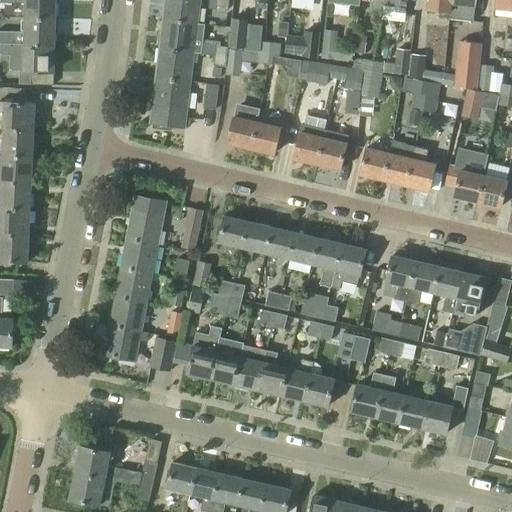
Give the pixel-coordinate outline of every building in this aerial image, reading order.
[(12,0),(13,4),(24,4),(24,18),(54,19),(54,0),(12,0)] [(164,0),(161,20),(197,25),(199,0),(164,0)] [(215,6),(215,0),(208,0),(207,9),(215,10),(215,6)] [(228,0),(215,0),(215,6),(227,8),(228,0)] [(382,0),(371,0),(371,10),(381,11),(382,6),(382,0)] [(382,0),(382,6),(394,7),(394,13),(406,14),(407,0),(382,0)] [(427,0),(426,11),(438,12),(437,18),(448,19),(450,20),(452,3),(451,0),(427,0)] [(450,20),(450,21),(473,23),(475,6),(475,0),(451,0),(452,3),(450,20)] [(511,0),(495,0),(495,8),(511,9),(511,0)] [(12,32),(12,44),(23,44),(53,45),(54,19),(24,18),(23,32),(12,32)] [(230,22),(227,48),(240,50),(241,50),(242,50),(245,24),(245,20),(231,18),(230,22)] [(197,25),(161,20),(158,50),(193,54),(199,55),(203,25),(197,25)] [(277,38),(286,39),(287,25),(279,24),(277,38)] [(0,44),(12,44),(12,32),(0,31),(0,44)] [(352,52),(353,49),(353,47),(336,45),(337,32),(324,31),(320,59),(347,62),(351,58),(352,52)] [(286,53),(302,54),(317,56),(319,36),(304,34),(303,38),(288,37),(286,53)] [(258,42),(257,53),(268,54),(269,43),(258,42)] [(269,43),(268,54),(278,55),(279,55),(279,51),(280,44),(269,43)] [(476,90),(478,65),(480,46),(460,43),(455,87),(476,90)] [(53,45),(23,44),(22,71),(30,72),(29,85),(52,85),(53,45)] [(213,57),(226,58),(227,48),(215,46),(213,57)] [(241,50),(240,50),(227,48),(226,58),(225,68),(224,75),(238,77),(241,50)] [(394,65),(393,74),(407,76),(410,51),(396,49),(394,65)] [(154,79),(190,83),(193,54),(158,50),(154,79)] [(251,52),(250,63),(267,63),(268,63),(268,54),(257,53),(251,52)] [(268,63),(269,64),(278,65),(286,66),(287,58),(280,57),(279,57),(279,55),(278,55),(268,54),(268,63)] [(408,79),(440,84),(443,84),(444,75),(424,71),(426,56),(411,55),(408,79)] [(226,58),(213,57),(212,66),(225,68),(226,58)] [(364,71),(370,72),(372,61),(362,60),(356,60),(353,63),(352,69),(364,71)] [(299,77),(306,78),(308,62),(301,61),(299,77)] [(370,72),(381,74),(381,73),(383,63),(372,61),(370,72)] [(338,67),(308,62),(306,78),(305,82),(326,85),(327,78),(335,79),(336,78),(338,67)] [(491,66),(478,65),(476,90),(489,91),(491,66)] [(343,89),(361,92),(364,71),(352,69),(338,67),(336,78),(335,79),(345,81),(343,89)] [(364,71),(361,92),(360,96),(377,99),(381,74),(370,72),(364,71)] [(444,75),(443,84),(452,86),(454,77),(444,75)] [(413,97),(437,101),(440,84),(408,79),(405,78),(402,92),(413,94),(413,97)] [(190,83),(154,79),(149,124),(184,128),(190,83)] [(498,94),(501,94),(509,96),(511,85),(499,83),(498,92),(497,94),(498,94)] [(203,109),(215,110),(218,87),(206,85),(203,109)] [(461,115),(477,118),(482,93),(466,89),(461,115)] [(498,105),(511,107),(511,96),(509,96),(501,94),(498,105)] [(437,101),(413,97),(411,109),(435,113),(437,101)] [(0,129),(1,129),(32,130),(33,103),(0,102),(0,129)] [(226,143),(249,149),(256,123),(258,112),(259,111),(237,106),(234,118),(232,117),(226,143)] [(301,125),(293,159),(316,164),(324,130),(326,120),(303,115),(301,125)] [(256,123),(249,149),(273,154),(279,129),(256,123)] [(0,155),(31,157),(32,130),(1,129),(0,155)] [(324,130),(316,164),(339,170),(347,135),(324,130)] [(510,148),(511,138),(504,137),(503,147),(510,148)] [(388,154),(382,179),(405,185),(409,169),(414,147),(391,141),(388,154)] [(409,169),(405,185),(429,190),(435,165),(425,163),(428,150),(414,147),(409,169)] [(359,174),(382,179),(388,154),(365,149),(359,174)] [(0,181),(30,183),(31,157),(0,155),(0,181)] [(453,196),(476,201),(483,176),(471,174),(474,162),(462,159),(453,196)] [(483,176),(476,201),(499,207),(505,182),(483,176)] [(0,208),(29,209),(30,183),(0,181),(0,208)] [(134,194),(125,237),(158,244),(167,201),(134,194)] [(0,208),(0,234),(28,236),(29,209),(0,208)] [(218,242),(242,247),(247,223),(247,222),(224,216),(218,242)] [(247,223),(242,247),(239,261),(250,263),(253,250),(265,253),(271,227),(247,222),(247,223)] [(185,223),(179,249),(193,251),(198,226),(185,223)] [(265,253),(288,258),(294,233),(271,227),(265,253)] [(288,258),(311,264),(318,238),(294,233),(288,258)] [(28,236),(0,234),(0,261),(27,263),(28,236)] [(120,266),(152,274),(158,244),(125,237),(120,266)] [(318,238),(311,264),(323,267),(319,285),(331,288),(341,244),(318,238)] [(341,244),(331,288),(339,290),(341,282),(356,286),(365,249),(341,244)] [(405,302),(415,261),(391,256),(385,281),(398,284),(394,300),(405,302)] [(174,273),(185,276),(188,261),(176,259),(174,273)] [(419,289),(432,292),(438,267),(415,261),(405,302),(415,305),(419,289)] [(193,285),(205,288),(210,264),(198,262),(193,285)] [(114,295),(147,302),(152,274),(120,266),(114,295)] [(441,312),(452,314),(462,273),(438,267),(432,292),(445,295),(441,312)] [(462,273),(452,314),(462,317),(463,314),(475,317),(478,303),(479,304),(485,278),(462,273)] [(492,303),(505,306),(511,281),(498,278),(492,303)] [(0,347),(10,348),(11,319),(0,318),(1,299),(12,300),(13,282),(13,280),(0,280),(0,347)] [(218,295),(230,298),(233,284),(221,281),(218,295)] [(233,284),(230,298),(241,300),(244,286),(233,284)] [(168,304),(179,305),(182,290),(171,288),(168,304)] [(187,311),(197,313),(202,294),(191,291),(187,311)] [(264,306),(276,309),(279,295),(267,292),(264,306)] [(108,324),(141,331),(147,302),(114,295),(108,324)] [(279,295),(276,309),(288,311),(291,297),(279,295)] [(213,314),(225,317),(229,300),(217,297),(213,314)] [(236,319),(240,303),(229,300),(225,317),(236,319)] [(317,318),(323,320),(326,306),(314,303),(311,317),(317,318)] [(488,316),(502,319),(505,306),(492,303),(489,316),(488,316)] [(326,306),(323,320),(334,322),(337,309),(326,306)] [(170,323),(180,324),(181,313),(172,311),(170,323)] [(260,324),(271,327),(275,313),(263,311),(260,324)] [(371,331),(398,337),(401,323),(389,320),(391,315),(376,312),(371,331)] [(275,313),(271,327),(283,330),(286,316),(275,313)] [(306,335),(318,338),(322,324),(310,322),(306,335)] [(401,323),(398,337),(417,341),(420,327),(401,323)] [(141,331),(108,324),(103,354),(135,360),(139,340),(145,341),(147,333),(141,332),(141,331)] [(176,339),(177,339),(179,326),(169,324),(166,337),(176,339)] [(322,324),(318,338),(330,341),(333,327),(322,324)] [(210,379),(216,350),(220,337),(222,329),(221,329),(210,326),(208,335),(195,332),(192,346),(176,342),(172,362),(188,365),(186,373),(210,379)] [(432,345),(445,348),(448,334),(435,331),(432,345)] [(336,357),(351,360),(357,337),(342,333),(336,357)] [(467,354),(478,356),(484,336),(472,333),(467,354)] [(176,342),(176,339),(166,337),(155,334),(149,367),(170,371),(172,362),(176,342)] [(448,334),(445,348),(455,351),(459,336),(448,334)] [(216,350),(210,379),(233,384),(238,359),(239,356),(241,350),(243,342),(220,337),(216,350)] [(357,337),(351,360),(364,363),(369,340),(357,337)] [(377,352),(388,355),(392,341),(381,338),(377,352)] [(392,341),(388,355),(400,358),(404,343),(392,341)] [(509,349),(486,342),(482,355),(505,362),(509,349)] [(424,363),(435,366),(438,352),(427,349),(424,363)] [(257,389),(280,395),(286,367),(276,364),(278,356),(265,352),(263,361),(262,363),(257,389)] [(438,352),(435,366),(455,371),(459,356),(438,352)] [(238,359),(233,384),(257,389),(262,363),(263,361),(239,356),(238,359)] [(299,370),(286,367),(280,395),(303,400),(309,372),(310,372),(312,364),(301,361),(299,370)] [(473,383),(485,386),(487,387),(490,375),(475,371),(473,383)] [(309,372),(303,400),(327,406),(333,378),(310,372),(309,372)] [(350,411),(375,417),(384,377),(372,374),(370,386),(357,383),(350,411)] [(384,377),(375,417),(398,422),(404,394),(392,391),(395,380),(384,377)] [(511,382),(504,381),(502,389),(511,391),(511,382)] [(427,400),(420,428),(445,434),(451,408),(462,410),(467,389),(456,386),(451,405),(427,400)] [(398,422),(420,428),(427,400),(404,394),(398,422)] [(483,399),(482,399),(470,396),(467,409),(480,412),(483,399)] [(467,409),(461,435),(475,438),(480,412),(467,409)] [(511,419),(507,417),(499,443),(511,447),(511,419)] [(79,446),(74,472),(105,478),(138,485),(151,488),(156,464),(144,461),(141,473),(106,466),(109,452),(79,446)] [(166,489),(189,494),(196,467),(173,462),(166,489)] [(213,500),(219,472),(196,467),(189,494),(203,497),(200,511),(202,511),(209,511),(213,500)] [(100,505),(105,478),(74,472),(68,499),(100,505)] [(213,500),(237,505),(243,478),(219,472),(213,500)] [(266,483),(243,478),(237,505),(249,508),(247,511),(259,511),(260,509),(266,483)] [(260,509),(259,511),(284,511),(290,489),(266,483),(260,509)] [(151,488),(138,485),(135,499),(147,503),(151,488)] [(334,511),(338,500),(314,494),(309,511),(334,511)] [(338,500),(334,511),(359,511),(361,505),(338,500)]
